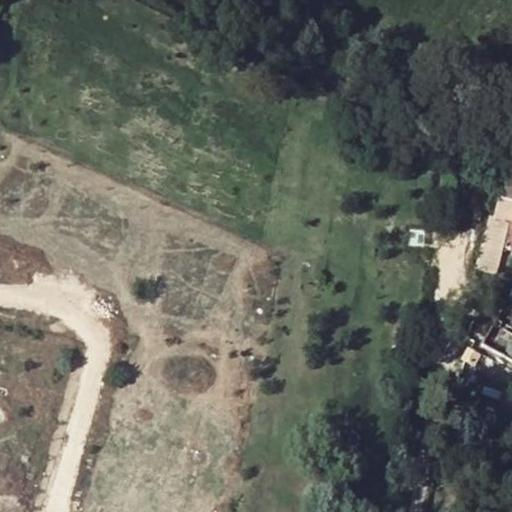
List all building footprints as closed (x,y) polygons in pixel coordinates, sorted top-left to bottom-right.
[(511,167),(508,167),(497,220),(497,222),(511,226),(511,167)] [(497,222),(497,220),(484,217),(470,274),(483,277),(497,222)] [(477,354),(469,349),(463,360),(472,365),(477,354)] [(493,448),(493,445),(493,442),(492,438),(488,434),(484,431),(482,430),(478,429),(475,430),(471,431),(466,434),(465,436),(464,439),(462,444),(463,450),(464,452),(466,455),(470,458),(474,460),(476,460),(479,460),(482,460),(485,458),(488,457),(490,454),(492,451),(493,448)] [(488,465),(480,464),(478,475),(486,476),(488,465)]
